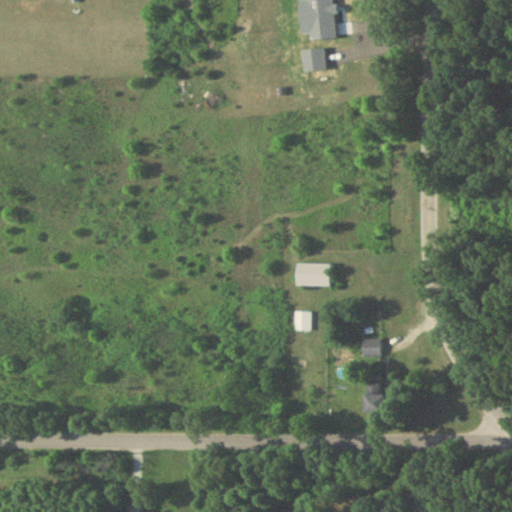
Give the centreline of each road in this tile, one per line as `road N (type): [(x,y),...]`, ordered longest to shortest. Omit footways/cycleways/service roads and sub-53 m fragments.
road 1 (residential): [(0,445),(511,447)]
road 2 (tertiary): [(511,430),(448,345),(433,299),(426,250),(429,0)]
